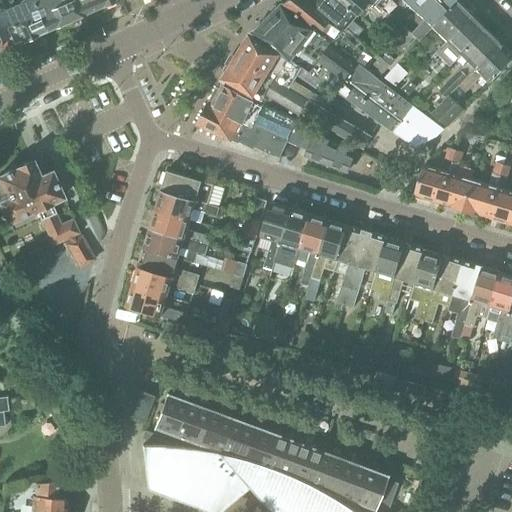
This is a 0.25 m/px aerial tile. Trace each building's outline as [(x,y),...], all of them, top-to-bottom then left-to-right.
[(14,43),(45,30),(32,0),(0,0),(0,40),(1,43),(12,38),(14,43)] [(70,19),(61,0),(32,0),(45,30),(70,19)] [(61,0),(70,19),(94,8),(90,0),(61,0)] [(90,0),(94,8),(112,0),(90,0)] [(368,46),(358,37),(313,0),(287,0),(284,2),(313,26),(356,61),(368,46)] [(343,0),(313,0),(358,37),(364,30),(354,21),(360,14),(343,0)] [(390,13),(389,12),(375,0),(343,0),(360,14),(379,30),(385,23),(382,20),(390,13)] [(375,0),(389,12),(401,0),(375,0)] [(434,26),(439,21),(447,12),(458,0),(457,0),(403,0),(421,15),(425,19),(434,26)] [(447,12),(439,21),(434,26),(442,34),(415,61),(422,68),(473,15),(458,0),(447,12)] [(313,26),(284,2),(283,3),(284,3),(254,33),(283,54),(303,68),(318,79),(336,90),(394,132),(415,106),(379,79),(356,61),(313,26)] [(487,28),(473,15),(422,68),(429,75),(456,48),(462,54),(487,28)] [(425,19),(413,33),(414,34),(418,38),(420,40),(434,26),(425,19)] [(440,90),(448,97),(449,95),(459,85),(501,42),(487,28),(462,54),(470,61),(440,90)] [(406,51),(418,38),(414,34),(413,33),(409,30),(397,44),(406,51)] [(291,88),(303,68),(283,54),(251,35),(237,58),(291,88)] [(511,60),(511,53),(501,42),(459,85),(466,92),(484,75),(491,83),(511,60)] [(388,53),(383,59),(386,62),(391,66),(396,60),(388,53)] [(380,57),(374,64),(384,73),(391,66),(386,62),(383,59),(380,57)] [(300,116),(303,112),(365,148),(371,137),(291,88),(237,58),(224,79),(261,101),(265,95),(300,116)] [(409,73),(398,64),(385,78),(396,86),(409,73)] [(411,80),(403,88),(410,95),(417,87),(411,80)] [(298,146),(307,126),(298,122),(299,120),(264,104),(263,106),(222,85),(218,94),(215,95),(209,107),(207,106),(200,121),(203,127),(223,137),(224,136),(233,141),(234,140),(249,147),(249,145),(280,160),(289,142),(298,146)] [(432,113),(431,113),(448,127),(464,109),(449,95),(448,97),(432,113)] [(357,151),(307,126),(298,146),(307,150),(304,157),(349,174),(357,151)] [(445,158),(453,161),(457,148),(449,146),(445,158)] [(465,151),(457,148),(453,161),(461,163),(465,151)] [(35,210),(53,246),(82,233),(74,219),(61,223),(52,202),(63,197),(52,171),(42,176),(34,158),(19,165),(20,166),(0,175),(0,202),(9,222),(35,210)] [(473,180),(464,208),(467,209),(469,212),(474,214),(477,212),(488,216),(497,187),(500,175),(504,164),(496,162),(490,185),(473,180)] [(504,164),(500,175),(508,178),(511,167),(504,164)] [(425,165),(416,194),(440,201),(449,172),(425,165)] [(162,190),(209,204),(215,184),(168,170),(162,190)] [(449,172),(440,201),(452,205),(453,207),(459,209),(461,207),(464,208),(473,180),(449,172)] [(497,187),(488,216),(511,222),(511,191),(506,189),(497,187)] [(209,204),(162,190),(156,209),(191,220),(202,223),(205,213),(223,218),(225,209),(209,204)] [(267,201),(256,197),(250,217),(261,219),(267,201)] [(272,202),(262,237),(272,240),(264,267),(273,270),(276,262),(275,262),(292,208),(272,202)] [(292,208),(275,262),(276,262),(295,268),(301,248),(300,248),(311,214),(292,208)] [(150,228),(209,246),(212,237),(188,229),(191,220),(156,209),(150,228)] [(311,214),(300,248),(301,248),(310,251),(301,283),(309,285),(310,286),(330,220),(311,214)] [(241,234),(246,236),(256,239),(261,221),(246,217),(241,234)] [(309,285),(306,298),(315,300),(320,282),(325,268),(335,272),(349,226),(330,220),(310,286),(309,285)] [(349,226),(335,272),(345,275),(342,287),(341,287),(337,302),(346,305),(368,231),(349,226)] [(145,247),(180,258),(180,259),(195,263),(198,252),(206,255),(209,246),(150,228),(145,247)] [(368,231),(346,305),(355,307),(366,269),(377,272),(387,237),(368,231)] [(252,252),(256,239),(246,236),(242,249),(252,252)] [(377,272),(373,285),(383,288),(380,299),(388,301),(389,301),(407,243),(387,237),(377,272)] [(388,301),(385,312),(393,314),(396,303),(397,303),(404,280),(415,284),(426,249),(407,243),(389,301),(388,301)] [(180,258),(145,247),(139,267),(198,285),(201,275),(177,268),(180,259),(180,258)] [(415,284),(411,299),(420,302),(414,321),(424,324),(425,321),(445,255),(426,249),(415,284)] [(445,255),(425,321),(433,323),(439,304),(449,307),(450,307),(464,260),(445,255)] [(449,307),(449,310),(458,313),(456,322),(457,322),(452,337),(461,339),(465,325),(483,266),(464,260),(450,307),(449,307)] [(238,261),(234,274),(244,277),(248,264),(238,261)] [(483,266),(465,325),(474,327),(477,317),(478,316),(488,319),(502,272),(483,266)] [(198,285),(139,267),(133,286),(168,296),(171,287),(195,294),(198,285)] [(488,319),(488,320),(497,323),(492,338),(502,341),(511,308),(511,274),(502,272),(488,319)] [(244,277),(234,274),(231,287),(240,289),(244,277)] [(10,276),(0,279),(0,308),(20,299),(10,276)] [(168,296),(133,286),(127,306),(185,324),(188,313),(165,307),(168,296)] [(227,299),(223,313),(232,316),(236,302),(227,299)] [(511,308),(502,341),(510,344),(511,338),(511,308)] [(232,316),(223,313),(217,331),(227,333),(232,316)] [(287,344),(290,331),(277,328),(273,341),(287,344)] [(297,346),(311,349),(313,339),(300,335),(297,346)] [(240,341),(236,353),(249,357),(253,345),(240,341)] [(363,348),(361,358),(371,361),(373,350),(363,348)] [(390,368),(391,366),(393,358),(379,354),(376,364),(390,368)] [(313,371),(322,374),(327,361),(317,358),(313,371)] [(390,368),(408,372),(411,362),(393,358),(391,366),(390,368)] [(334,362),(331,370),(345,375),(348,366),(334,362)] [(408,372),(429,378),(431,373),(432,368),(411,362),(408,372)] [(355,367),(351,376),(358,378),(361,370),(355,367)] [(432,368),(431,373),(429,378),(448,382),(451,373),(432,368)] [(453,383),(467,386),(471,372),(456,369),(453,383)] [(471,372),(467,386),(482,389),(485,376),(471,372)] [(388,374),(385,383),(394,387),(398,377),(388,374)] [(495,379),(492,391),(492,392),(507,395),(510,382),(495,379)] [(402,380),(400,392),(415,396),(418,384),(402,380)] [(154,396),(142,392),(137,390),(128,415),(133,417),(145,421),(154,396)] [(157,428),(173,435),(185,401),(166,394),(165,396),(154,427),(157,428)] [(0,411),(4,411),(4,412),(10,411),(8,397),(0,397),(0,411)] [(208,410),(185,401),(173,435),(196,443),(208,410)] [(196,443),(218,451),(231,418),(208,410),(196,443)] [(231,418),(218,451),(230,455),(241,459),(253,426),(231,418)] [(241,459),(264,468),(276,435),(253,426),(241,459)] [(145,431),(142,439),(152,442),(155,434),(145,431)] [(298,443),(276,435),(264,468),(286,476),(298,443)] [(286,476),(309,484),(321,451),(298,443),(286,476)] [(147,445),(142,445),(147,488),(210,511),(218,511),(248,487),(270,511),(354,511),(351,509),(345,505),(339,501),(338,501),(333,497),(327,494),(319,490),(311,485),(309,484),(286,476),(264,468),(241,459),(230,455),(220,453),(211,451),(197,449),(184,447),(176,447),(169,446),(158,445),(147,445)] [(311,485),(331,493),(344,460),(321,451),(309,484),(311,485)] [(344,460),(331,493),(354,501),(366,468),(344,460)] [(386,475),(366,468),(354,501),(374,508),(375,504),(387,509),(397,483),(384,479),(386,475)] [(67,511),(68,500),(59,499),(61,480),(37,484),(36,497),(34,497),(33,511),(67,511)]
